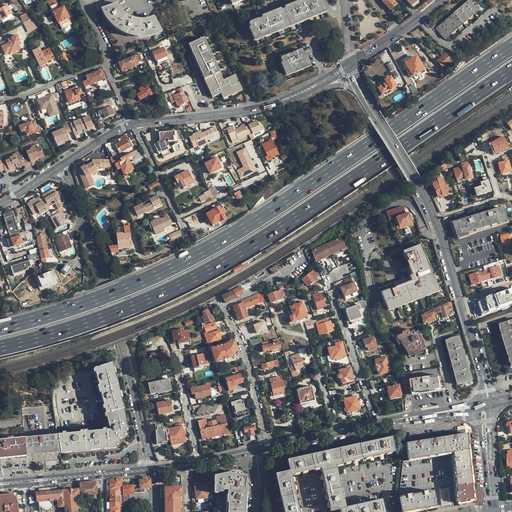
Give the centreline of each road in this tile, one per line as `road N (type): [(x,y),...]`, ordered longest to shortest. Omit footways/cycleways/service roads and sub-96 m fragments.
road 1 (motorway): [(511,46),(235,233),(97,299),(0,327)]
road 2 (motorway): [(0,347),(144,300),(247,248),(511,68)]
road 3 (residential): [(60,165),(105,283),(147,470)]
road 4 (residential): [(267,447),(224,307),(280,275)]
road 5 (residential): [(439,233),(426,233),(414,207),(399,202),(361,226),(375,316)]
road 6 (residential): [(133,123),(236,112),(313,86)]
road 7 (residential): [(439,233),(486,404)]
road 8 (residential): [(351,266),(330,283),(378,423)]
road 9 (residential): [(359,88),(434,217)]
road 10 (residential): [(338,431),(308,338),(278,318)]
road 11 (residential): [(133,123),(188,234)]
